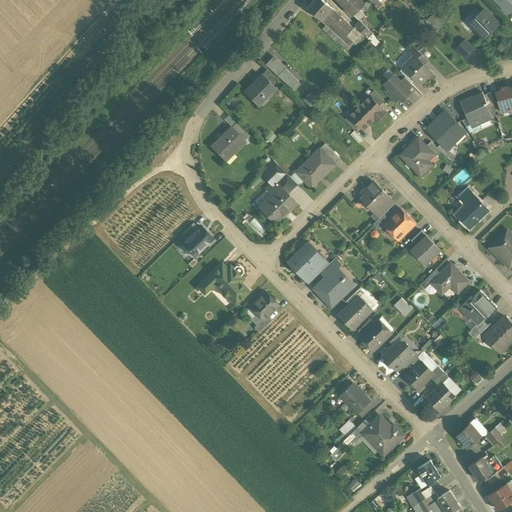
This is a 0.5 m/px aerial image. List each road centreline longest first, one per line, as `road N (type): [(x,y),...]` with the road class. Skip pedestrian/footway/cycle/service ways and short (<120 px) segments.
road 1 (track): [(0,311),(105,202),(145,176),(192,170)]
road 2 (residential): [(262,265),(431,436)]
road 3 (residential): [(301,0),(206,111),(191,153)]
road 4 (track): [(0,131),(123,0)]
road 5 (residential): [(511,70),(459,86),(376,154)]
road 6 (residential): [(376,154),(262,265)]
road 7 (residential): [(191,153),(199,191),(262,265)]
road 8 (residential): [(376,154),(469,252)]
